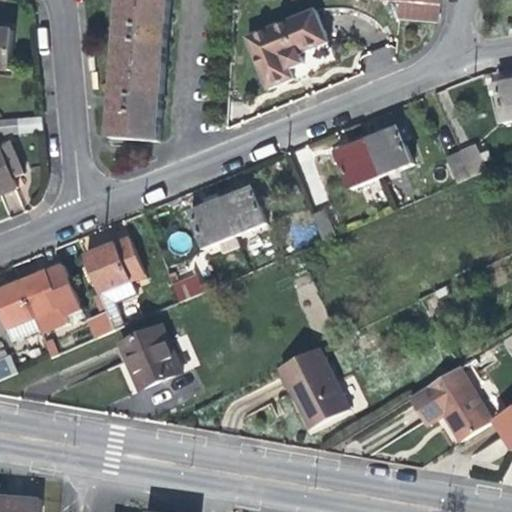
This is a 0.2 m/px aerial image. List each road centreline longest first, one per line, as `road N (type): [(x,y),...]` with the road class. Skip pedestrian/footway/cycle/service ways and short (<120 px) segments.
road 1 (residential): [(467,511),(0,431)]
road 2 (residential): [(432,67),(78,213)]
road 3 (residential): [(78,213),(59,0)]
